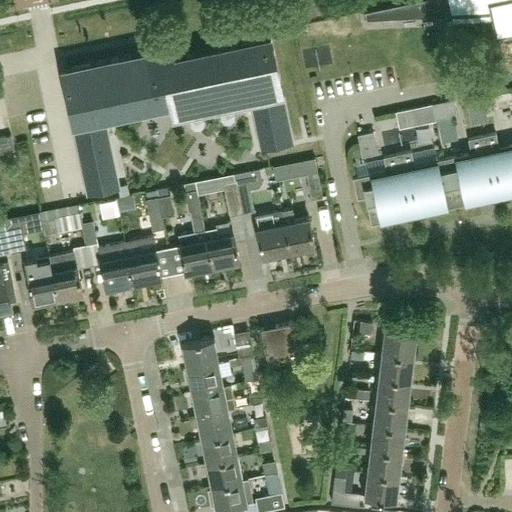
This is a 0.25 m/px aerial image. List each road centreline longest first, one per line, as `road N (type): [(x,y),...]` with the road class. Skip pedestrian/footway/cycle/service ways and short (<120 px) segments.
road 1 (residential): [(511,74),(326,114),(362,285)]
road 2 (unknown): [(326,114),(284,66),(253,51),(54,90)]
road 3 (residential): [(126,333),(362,285)]
road 4 (residential): [(445,511),(473,284)]
road 5 (unclassified): [(71,181),(33,0)]
road 6 (residential): [(163,511),(126,333)]
road 7 (residential): [(36,511),(34,350)]
